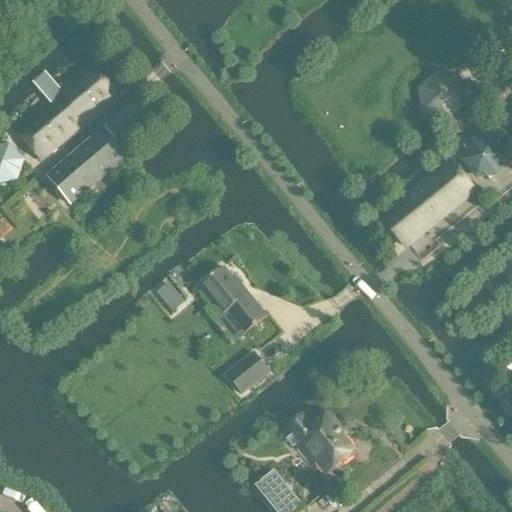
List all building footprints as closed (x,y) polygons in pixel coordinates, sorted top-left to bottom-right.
[(49,103),(15,130),(42,161),(119,95),(93,66),(61,92),(46,74),(33,84),(49,103)] [(422,113),(444,122),(461,108),(458,85),(436,76),(419,90),(422,113)] [(47,177),(71,206),(128,158),(104,129),(47,177)] [(9,146),(0,147),(0,185),(17,183),(24,163),(9,146)] [(382,219),(407,249),(431,230),(475,194),(450,163),(407,198),(382,219)] [(224,268),(200,287),(222,314),(216,319),(237,344),(247,335),(246,335),(267,318),(248,295),(247,296),(224,268)] [(167,286),(157,294),(163,301),(173,292),(167,286)] [(255,355),(227,377),(241,395),(269,372),(255,355)] [(343,439),(346,437),(329,415),(311,429),(302,418),(290,428),(327,474),(354,452),(343,439)] [(256,487),(276,511),(293,511),(301,506),(274,473),(256,487)]
